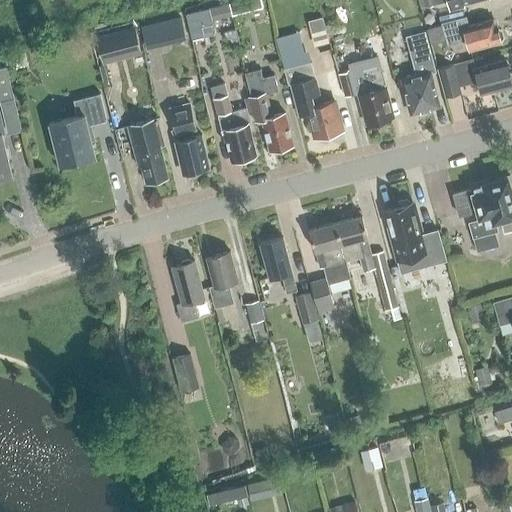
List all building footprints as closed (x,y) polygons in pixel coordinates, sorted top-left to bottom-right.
[(259,0),(244,0),(227,4),(230,16),(262,8),(259,0)] [(479,0),(421,0),(423,7),(446,1),(449,11),(463,7),(462,5),(479,0)] [(230,16),(227,4),(185,15),(192,40),(204,37),(201,28),(212,25),(211,21),(230,16)] [(466,41),(469,51),(500,43),(496,27),(494,27),(492,20),(467,26),(465,16),(440,23),(447,46),(466,41)] [(140,27),(146,51),(186,41),(180,17),(140,27)] [(325,30),(322,18),(307,22),(310,33),(325,30)] [(100,59),(138,48),(133,29),(95,39),(100,59)] [(405,38),(416,76),(402,80),(411,113),(428,108),(427,106),(437,104),(429,74),(434,72),(423,33),(405,38)] [(332,55),(343,96),(356,93),(346,52),(332,55)] [(306,58),(304,58),(302,53),(280,59),(283,70),(308,63),(306,58)] [(474,69),(472,60),(437,69),(445,97),(460,92),(459,87),(477,82),(480,95),(511,86),(505,60),(474,69)] [(310,122),(315,139),(342,131),(333,100),(321,103),(314,78),(310,62),(308,63),(283,70),(287,85),(289,85),(298,116),(306,114),(309,123),(310,122)] [(362,107),(367,125),(392,118),(388,101),(389,101),(385,87),(380,67),(363,71),(369,91),(357,94),(360,106),(362,107)] [(0,69),(0,101),(13,99),(6,68),(0,69)] [(260,69),(248,72),(243,74),(255,122),(261,120),(269,151),(293,145),(285,113),(272,116),(266,94),(278,91),(274,75),(262,78),(260,69)] [(209,88),(212,99),(223,142),(225,141),(231,161),(256,154),(248,124),(249,124),(245,108),(230,112),(223,84),(209,88)] [(49,124),(59,165),(94,156),(86,124),(106,119),(99,94),(73,101),(77,117),(49,124)] [(176,154),(179,156),(184,173),(207,167),(202,150),(203,146),(200,135),(192,137),(190,129),(195,128),(189,104),(168,110),(174,133),(176,133),(178,141),(173,142),(176,154)] [(156,119),(127,126),(138,168),(141,167),(145,184),(167,178),(159,146),(163,145),(156,119)] [(0,127),(0,179),(12,176),(0,127)] [(511,189),(511,185),(509,177),(470,187),(471,189),(453,194),(459,216),(477,211),(479,220),(468,223),(476,252),(498,246),(494,232),(496,231),(494,222),(499,220),(502,233),(511,229),(511,196),(510,190),(511,189)] [(411,203),(385,210),(391,232),(388,233),(392,245),(401,276),(402,275),(402,274),(446,261),(437,230),(437,232),(421,236),(411,203)] [(374,268),(366,237),(367,237),(361,216),(335,223),(345,261),(359,257),(363,271),(374,268)] [(315,251),(320,268),(322,267),(325,279),(331,278),(337,281),(349,278),(345,261),(335,223),(308,230),(314,251),(315,251)] [(292,272),(282,237),(259,244),(269,278),(281,275),(286,293),(296,291),(291,272),(292,272)] [(229,252),(205,258),(213,286),(209,288),(214,309),(233,304),(227,284),(237,281),(229,252)] [(194,261),(171,267),(181,303),(176,305),(181,321),(198,317),(194,304),(202,302),(201,298),(204,297),(194,261)] [(376,274),(385,310),(390,309),(393,320),(400,318),(388,271),(376,274)] [(320,279),(309,282),(318,314),(334,309),(329,293),(325,295),(320,279)] [(317,319),(310,292),(295,295),(302,323),(317,319)] [(499,325),(511,321),(511,297),(493,303),(499,325)] [(263,320),(258,301),(244,304),(249,324),(250,323),(255,342),(264,340),(262,334),(264,333),(261,320),(263,320)] [(471,321),(483,317),(480,304),(468,308),(471,321)] [(171,359),(180,392),(199,387),(189,354),(171,359)] [(486,366),(474,370),(479,386),(491,382),(486,366)] [(377,390),(375,383),(361,386),(364,394),(377,390)] [(511,406),(495,412),(498,423),(511,418),(511,406)] [(349,427),(360,424),(358,416),(347,419),(349,427)] [(411,437),(384,443),(388,461),(415,455),(411,437)] [(223,445),(223,450),(227,453),(232,453),(238,446),(237,441),(234,438),(229,438),(223,445)] [(266,448),(254,451),(257,462),(268,460),(266,448)] [(359,452),(363,467),(380,463),(377,448),(359,452)] [(260,482),(263,498),(282,494),(278,477),(260,482)] [(213,504),(251,493),(248,482),(210,493),(213,504)] [(415,501),(426,498),(424,488),(412,491),(415,501)] [(511,511),(511,493),(499,496),(502,511),(511,511)] [(417,511),(429,511),(426,498),(415,501),(417,511)] [(328,509),(328,511),(357,511),(355,502),(328,509)] [(429,505),(431,511),(445,511),(442,502),(429,505)]
